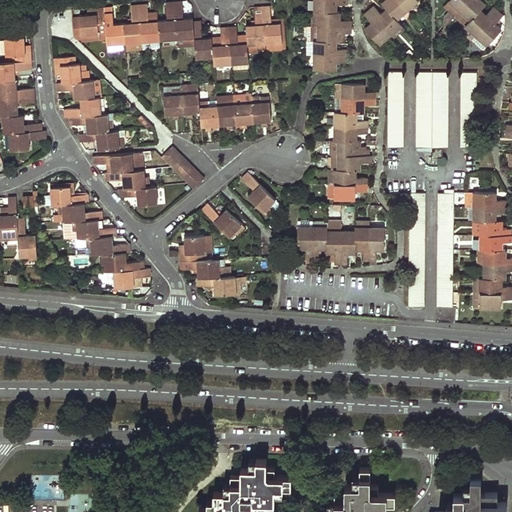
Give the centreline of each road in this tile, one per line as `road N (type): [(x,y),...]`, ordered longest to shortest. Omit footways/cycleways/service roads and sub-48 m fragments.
road 1 (secondary): [(0,390),(511,412)]
road 2 (residential): [(5,434),(427,447)]
road 3 (secondary): [(343,374),(0,348)]
road 4 (residential): [(0,296),(177,313)]
road 5 (residential): [(143,242),(243,161),(285,160)]
road 6 (residential): [(177,313),(346,328)]
road 7 (secondary): [(511,381),(343,374)]
road 8 (residential): [(346,328),(511,339)]
road 9 (residential): [(70,153),(47,109),(37,1)]
